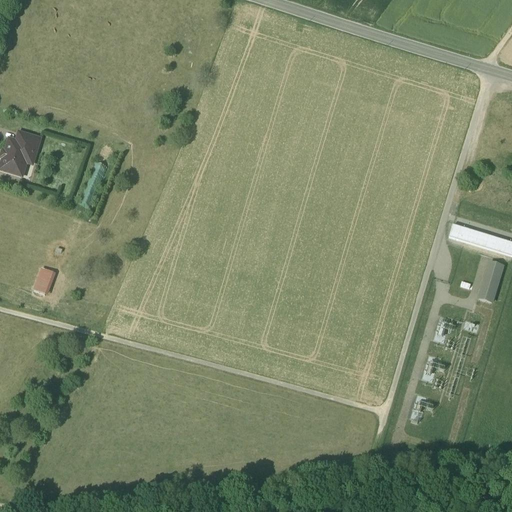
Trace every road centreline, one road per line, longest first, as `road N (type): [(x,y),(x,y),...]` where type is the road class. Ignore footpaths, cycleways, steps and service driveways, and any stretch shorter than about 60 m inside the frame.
road 1 (track): [(0,503),(34,508),(268,484),(511,492)]
road 2 (residential): [(249,0),(511,82)]
